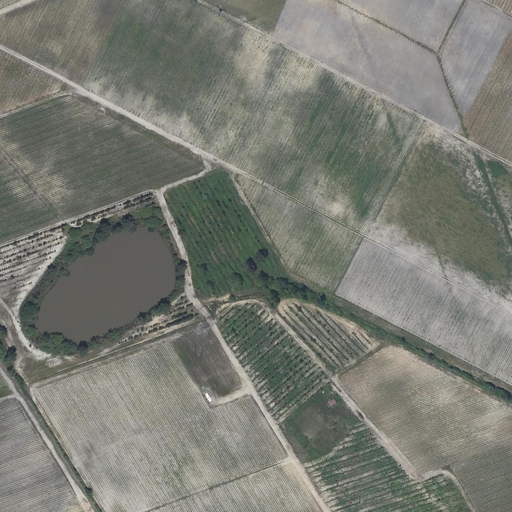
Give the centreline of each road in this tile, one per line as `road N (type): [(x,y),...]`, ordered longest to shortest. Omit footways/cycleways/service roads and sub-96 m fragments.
road 1 (track): [(511,165),(196,0)]
road 2 (track): [(104,511),(24,384),(209,319)]
